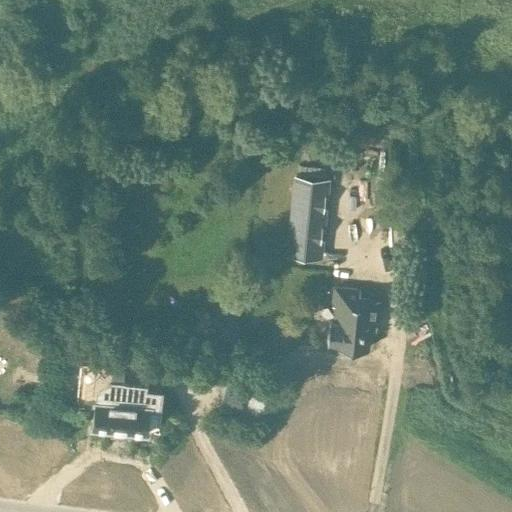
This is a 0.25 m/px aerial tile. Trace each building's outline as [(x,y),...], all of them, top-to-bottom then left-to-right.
[(340,153),(341,138),(300,136),(299,150),(340,153)] [(384,169),(385,146),(358,145),(356,167),(384,169)] [(326,195),(328,179),(295,175),(288,252),(320,256),(322,239),(319,239),(323,195),(323,194),(326,195)] [(340,340),(340,345),(368,347),(369,330),(375,331),(378,303),(355,301),(356,290),(336,289),(335,301),(327,301),(327,304),(321,304),(319,318),(330,319),(328,339),(340,340)] [(292,352),(270,343),(262,358),(284,368),(292,352)] [(159,389),(145,388),(147,363),(123,361),(122,367),(78,363),(74,408),(92,409),(90,427),(145,433),(148,406),(156,407),(159,389)] [(242,412),(249,389),(226,382),(219,405),(242,412)]
